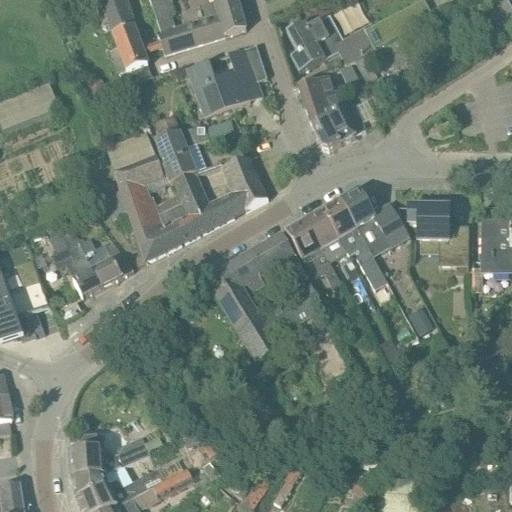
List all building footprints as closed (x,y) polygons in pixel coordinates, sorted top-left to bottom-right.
[(144,0),(97,0),(117,53),(111,56),(126,91),(152,81),(148,70),(150,69),(129,6),(144,0)] [(149,0),(162,44),(160,45),(166,60),(247,35),(236,0),(212,0),(217,18),(176,31),(172,19),(175,18),(169,0),(149,0)] [(505,0),(493,0),(484,5),(490,16),(509,6),(505,0)] [(479,2),(464,11),(470,22),(485,14),(479,2)] [(511,11),(509,6),(490,16),(495,27),(511,17),(511,11)] [(511,17),(495,27),(501,37),(511,31),(511,17)] [(340,37),(331,20),(308,32),(306,29),(289,38),(300,59),(293,62),(300,77),(325,64),(317,49),(340,37)] [(356,66),(366,60),(376,55),(364,34),(335,49),(347,71),(356,66)] [(384,77),(407,65),(406,63),(424,55),(415,38),(374,58),(384,77)] [(250,106),(245,90),(268,83),(257,50),(231,59),(237,76),(216,83),(210,66),(188,74),(206,122),(250,106)] [(366,60),(356,66),(367,86),(377,81),(366,60)] [(354,97),(364,93),(359,81),(348,87),(354,97)] [(313,132),(328,126),(326,122),(340,114),(328,82),(299,92),(313,132)] [(0,126),(5,139),(62,117),(51,88),(0,108),(0,126)] [(328,126),(313,132),(324,155),(330,156),(366,135),(366,134),(367,134),(353,107),(340,114),(326,122),(328,126)] [(154,130),(159,144),(182,136),(177,122),(154,130)] [(188,153),(199,149),(211,144),(207,131),(194,135),(193,132),(182,136),(159,144),(155,146),(166,180),(170,190),(171,189),(179,186),(195,179),(197,178),(188,153)] [(269,204),(266,199),(250,164),(224,171),(224,169),(208,175),(197,178),(195,179),(179,186),(183,196),(155,211),(151,200),(146,188),(165,181),(151,142),(149,137),(107,153),(121,198),(106,205),(114,225),(130,218),(146,265),(148,268),(269,204)] [(342,205),(368,253),(384,244),(389,253),(409,241),(390,209),(374,219),(360,194),(342,205)] [(323,217),(346,259),(348,258),(350,261),(359,255),(360,257),(356,264),(374,295),(388,289),(368,253),(342,205),(323,217)] [(449,230),(449,207),(409,207),(409,225),(419,225),(419,243),(442,243),(442,254),(469,254),(469,227),(455,227),(455,230),(449,230)] [(306,227),(329,269),(346,259),(323,217),(306,227)] [(511,279),(511,222),(511,223),(511,227),(483,227),(483,276),(469,276),(473,337),(480,337),(479,302),(484,302),(483,280),(511,279)] [(329,269),(306,227),(287,238),(313,284),(323,278),(332,295),(341,290),(329,269)] [(52,243),(61,237),(58,231),(48,234),(52,243)] [(103,293),(82,250),(72,231),(61,237),(52,243),(50,244),(57,256),(60,255),(68,271),(76,286),(75,287),(84,303),(103,293)] [(283,241),(208,285),(255,368),(287,350),(280,338),(322,310),(283,241)] [(82,250),(103,293),(134,276),(126,261),(115,267),(106,250),(97,255),(92,245),(82,250)] [(0,338),(1,341),(22,338),(16,322),(53,308),(36,268),(2,281),(0,276),(0,338)] [(418,344),(429,338),(428,327),(421,314),(406,321),(418,344)] [(358,324),(352,328),(357,336),(363,332),(358,324)] [(511,327),(490,343),(505,365),(506,366),(511,361),(511,351),(509,346),(511,343),(511,327)] [(420,390),(457,370),(441,341),(404,361),(420,390)] [(505,365),(490,343),(474,354),(480,361),(462,373),(472,388),(505,365)] [(397,353),(383,360),(388,369),(401,363),(397,353)] [(0,429),(9,428),(11,427),(2,379),(0,379),(0,429)] [(446,397),(438,400),(442,410),(450,407),(446,397)] [(511,437),(511,401),(503,409),(511,421),(511,427),(505,434),(509,440),(511,437)] [(351,452),(328,420),(293,444),(315,475),(351,452)] [(187,453),(202,445),(210,441),(203,433),(182,445),(187,453)] [(75,496),(106,482),(125,471),(135,466),(135,467),(150,459),(142,441),(119,451),(119,458),(116,460),(105,452),(71,455),(72,483),(75,496)] [(210,441),(202,445),(211,462),(214,460),(222,456),(210,441)] [(461,463),(463,446),(445,443),(443,461),(461,463)] [(177,447),(181,456),(187,453),(182,445),(177,447)] [(222,456),(214,460),(229,477),(236,471),(222,456)] [(361,511),(366,502),(376,479),(380,469),(362,461),(343,506),(358,511),(361,511)] [(216,488),(223,484),(210,465),(204,470),(216,488)] [(147,511),(195,487),(190,476),(153,494),(118,511),(147,511)] [(79,511),(118,511),(153,494),(146,479),(123,492),(118,483),(109,488),(106,482),(75,496),(77,504),(79,511)] [(257,511),(271,488),(262,483),(245,511),(257,511)] [(0,491),(0,511),(20,511),(18,489),(0,491)]
